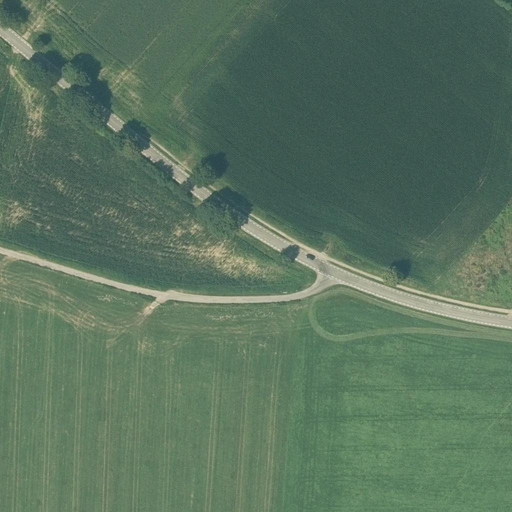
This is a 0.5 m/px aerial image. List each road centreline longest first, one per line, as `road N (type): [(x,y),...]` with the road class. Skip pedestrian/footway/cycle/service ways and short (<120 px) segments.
road 1 (unclassified): [(0,30),(273,242),(406,300),(511,322)]
road 2 (track): [(331,271),(296,296),(202,300),(0,250)]
